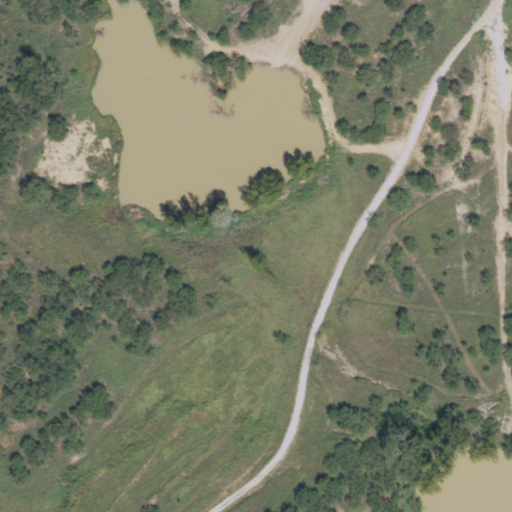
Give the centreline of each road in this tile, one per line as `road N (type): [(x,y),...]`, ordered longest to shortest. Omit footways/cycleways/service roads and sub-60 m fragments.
road 1 (residential): [(409,353),(430,397),(511,447),(449,75),(427,114),(391,225),(409,353)]
road 2 (residential): [(409,353),(224,511)]
